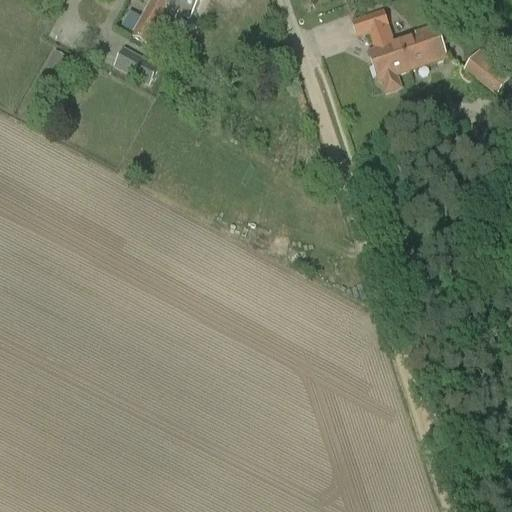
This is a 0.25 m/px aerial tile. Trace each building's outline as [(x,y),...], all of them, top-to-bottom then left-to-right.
[(148,49),(170,11),(191,23),(203,0),(148,0),(152,2),(131,40),(148,49)] [(369,37),(375,55),(368,57),(378,87),(381,86),(385,99),(401,94),(396,81),(409,77),(404,62),(412,59),(407,44),(393,48),(387,31),(388,31),(384,17),(351,28),(356,42),(369,37)] [(416,41),(407,44),(412,59),(404,62),(409,77),(446,64),(435,31),(415,38),(416,41)] [(149,92),(159,72),(124,53),(114,71),(149,92)] [(481,54),(464,73),(496,100),(511,80),(481,54)]
